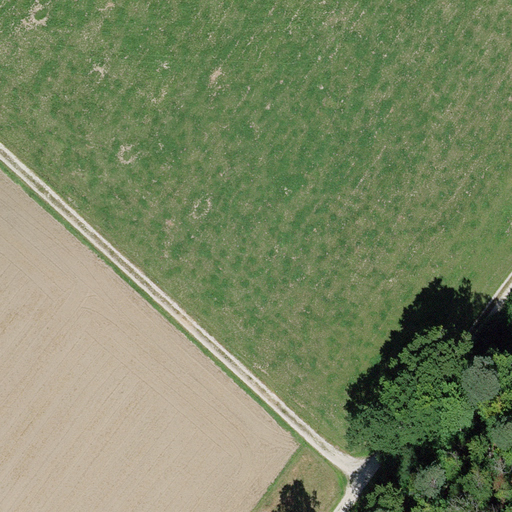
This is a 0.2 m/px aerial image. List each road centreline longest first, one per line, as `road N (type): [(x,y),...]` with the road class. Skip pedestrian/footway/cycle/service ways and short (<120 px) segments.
road 1 (track): [(358,469),(0,149)]
road 2 (track): [(511,271),(328,511)]
